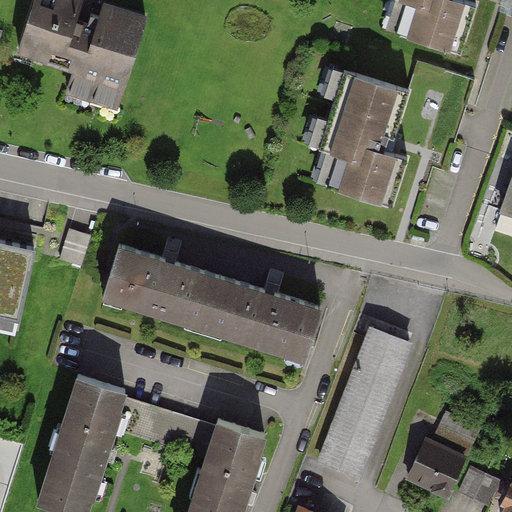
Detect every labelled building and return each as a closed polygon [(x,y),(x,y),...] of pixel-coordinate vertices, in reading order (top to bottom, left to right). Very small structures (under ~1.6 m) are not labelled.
[(81,0),(32,0),(17,51),(74,69),(67,91),(117,107),(145,17),(100,3),(95,19),(78,14),(81,0)] [(405,0),(395,31),(462,52),(478,0),(405,0)] [(407,89),(346,68),(318,148),(336,154),(326,183),(390,205),(408,154),(387,147),(407,89)] [(511,213),(511,172),(500,210),(511,213)] [(63,257),(86,264),(93,240),(70,233),(63,257)] [(34,248),(0,241),(0,324),(17,328),(34,248)] [(204,331),(221,276),(116,244),(100,296),(204,331)] [(319,306),(221,276),(204,331),(302,361),(319,306)] [(410,342),(372,327),(319,460),(357,475),(410,342)] [(86,511),(125,388),(79,373),(39,500),(77,511),(86,511)] [(478,427),(447,413),(433,442),(426,439),(409,475),(448,493),(478,427)] [(235,511),(262,431),(216,417),(185,511),(235,511)] [(500,479),(472,466),(460,491),(488,504),(500,479)] [(511,511),(511,484),(502,502),(508,504),(504,511),(511,511)]
